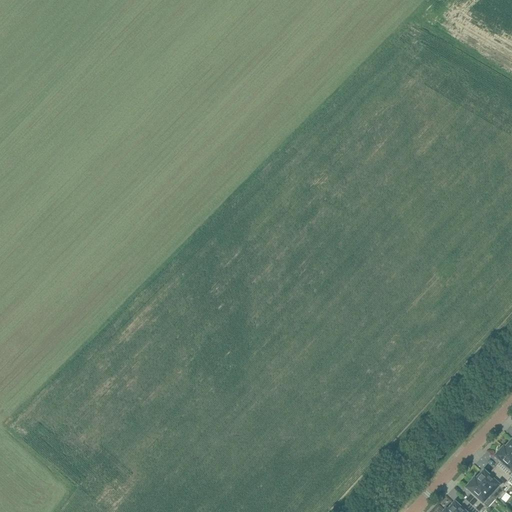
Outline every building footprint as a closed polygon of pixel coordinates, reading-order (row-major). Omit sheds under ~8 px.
[(503,449),(511,457),(511,441),(505,450),(503,449)] [(511,457),(503,449),(495,458),(502,464),(495,471),(508,482),(511,479),(511,478),(511,457)] [(474,480),(495,500),(504,491),(502,489),(508,482),(495,471),(489,478),(484,473),(476,481),(474,480)] [(474,480),(466,489),(473,496),(467,503),(476,511),(480,511),(485,507),(487,509),(495,500),(474,480)] [(446,511),(445,511),(476,511),(467,503),(460,509),(455,504),(447,511),(446,511)]
